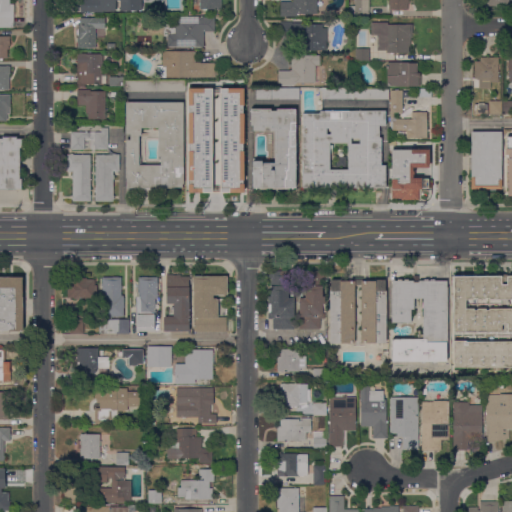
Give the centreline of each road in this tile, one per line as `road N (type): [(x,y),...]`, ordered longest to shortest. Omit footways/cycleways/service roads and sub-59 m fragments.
road 1 (residential): [(43,511),(42,0)]
road 2 (residential): [(246,511),(246,235)]
road 3 (residential): [(449,235),(450,0)]
road 4 (residential): [(511,462),(448,479),(367,476)]
road 5 (primary): [(42,234),(167,235)]
